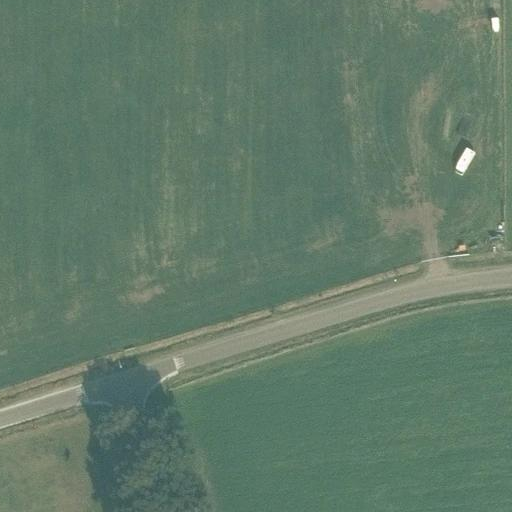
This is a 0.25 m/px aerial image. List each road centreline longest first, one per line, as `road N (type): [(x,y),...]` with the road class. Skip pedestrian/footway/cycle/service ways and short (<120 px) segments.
road 1 (unclassified): [(118,378),(320,314),(511,275)]
road 2 (residential): [(162,511),(118,378)]
road 3 (unclassified): [(118,378),(0,415)]
